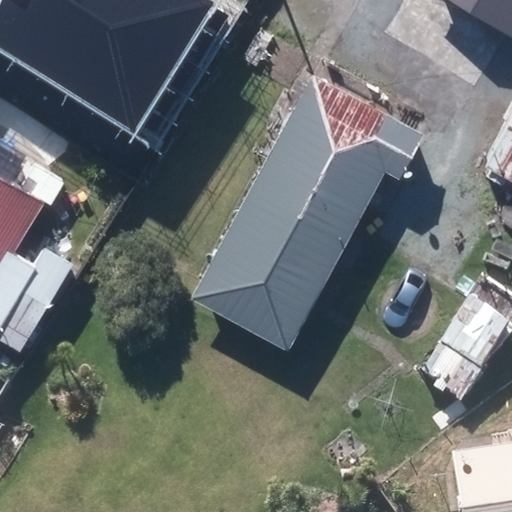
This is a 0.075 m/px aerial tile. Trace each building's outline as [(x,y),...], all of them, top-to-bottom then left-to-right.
[(0,0),(0,55),(130,136),(214,0),(0,0)] [(511,22),(511,0),(450,0),(505,34),(511,22)] [(416,130),(309,72),(188,293),(283,344),(381,167),(393,173),(416,130)] [(511,113),(483,165),(511,180),(511,113)] [(0,138),(0,266),(56,171),(0,138)] [(511,313),(470,288),(416,374),(465,405),(511,330),(511,313)] [(511,511),(511,450),(450,459),(457,511),(511,511)]
